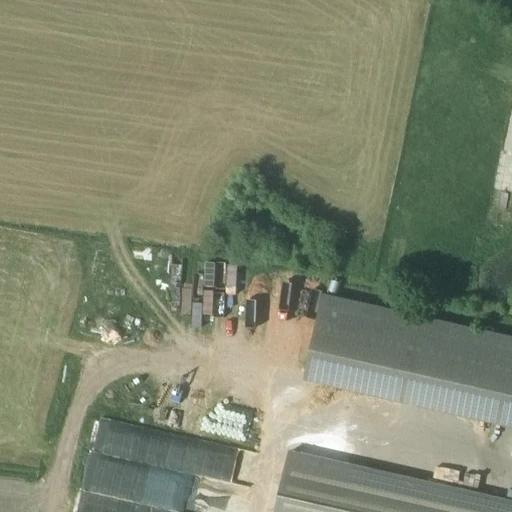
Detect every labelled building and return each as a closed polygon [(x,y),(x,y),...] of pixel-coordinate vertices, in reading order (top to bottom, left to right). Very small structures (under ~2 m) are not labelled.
[(170,287),(169,300),(188,300),(188,287),(170,287)] [(245,321),(255,321),(256,297),(245,297),(245,321)] [(138,422),(251,443),(256,416),(144,394),(138,422)] [(129,436),(126,465),(149,468),(152,438),(129,436)] [(511,511),(511,502),(291,453),(277,511),(511,511)] [(118,497),(132,502),(140,480),(127,475),(118,497)]
